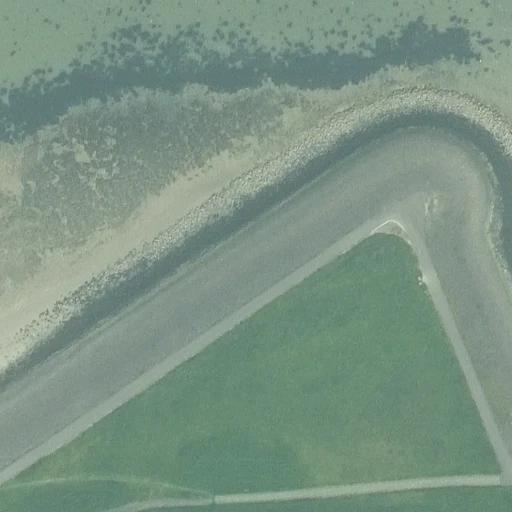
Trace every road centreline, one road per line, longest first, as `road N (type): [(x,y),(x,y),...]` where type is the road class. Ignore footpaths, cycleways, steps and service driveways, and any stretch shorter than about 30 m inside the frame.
road 1 (track): [(143,511),(511,478)]
road 2 (track): [(0,487),(105,492),(117,511)]
